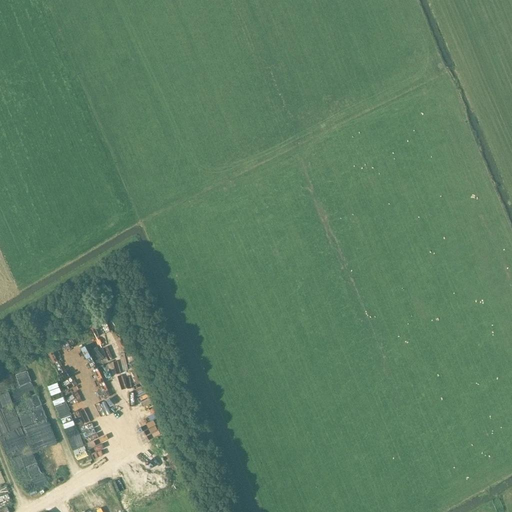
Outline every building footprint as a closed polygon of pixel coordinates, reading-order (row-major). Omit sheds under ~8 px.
[(110,315),(90,322),(96,339),(116,332),(110,315)] [(101,366),(93,339),(84,342),(92,369),(101,366)] [(110,364),(118,387),(139,380),(131,357),(110,364)] [(17,374),(20,386),(31,382),(28,371),(17,374)] [(49,384),(51,394),(62,392),(60,382),(49,384)] [(55,439),(38,394),(14,403),(16,408),(5,413),(3,407),(14,403),(9,392),(0,395),(0,438),(2,444),(7,442),(4,433),(15,429),(15,428),(26,424),(35,446),(55,439)] [(67,396),(56,399),(66,437),(77,434),(67,396)] [(80,417),(79,422),(90,426),(92,421),(80,417)] [(76,458),(87,454),(81,434),(70,438),(76,458)] [(124,511),(127,511),(148,504),(143,492),(120,502),(124,511)]
